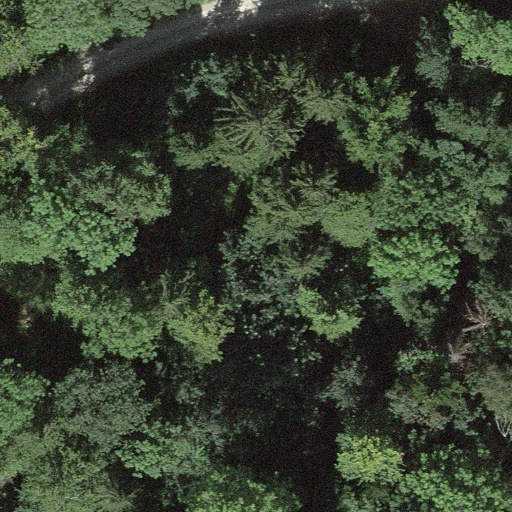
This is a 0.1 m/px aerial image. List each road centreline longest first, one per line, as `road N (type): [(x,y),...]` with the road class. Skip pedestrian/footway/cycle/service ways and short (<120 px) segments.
road 1 (track): [(384,0),(174,397),(68,511)]
road 2 (track): [(0,119),(205,29),(330,0)]
road 3 (track): [(508,154),(402,0)]
